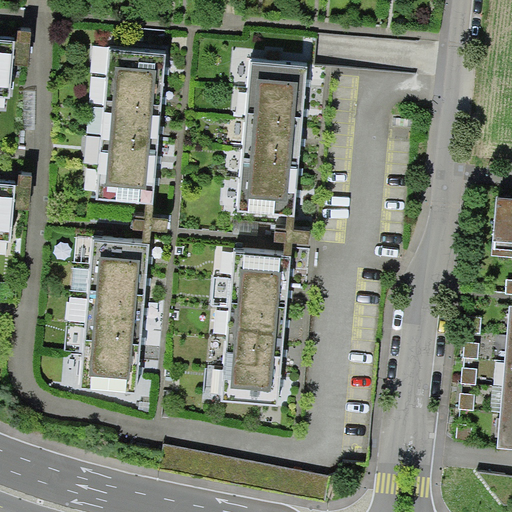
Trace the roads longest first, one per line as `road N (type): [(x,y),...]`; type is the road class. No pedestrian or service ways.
road 1 (residential): [(157,426),(45,401),(24,387),(37,220),(40,0)]
road 2 (residential): [(409,446),(440,173)]
road 3 (secondary): [(219,511),(0,452)]
road 4 (residential): [(440,173),(456,0)]
